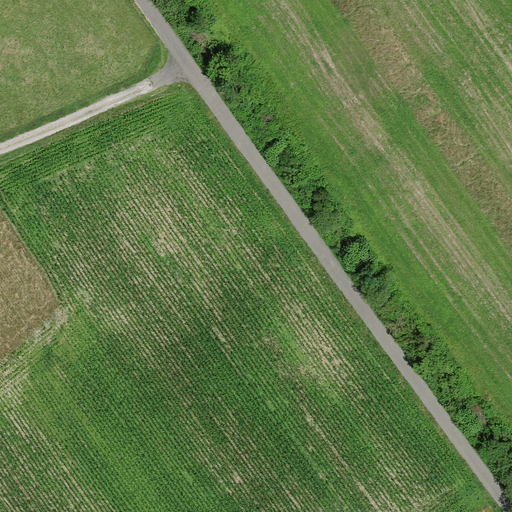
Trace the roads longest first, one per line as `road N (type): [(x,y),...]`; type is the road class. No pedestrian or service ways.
road 1 (track): [(511,508),(141,0)]
road 2 (track): [(187,65),(0,144)]
